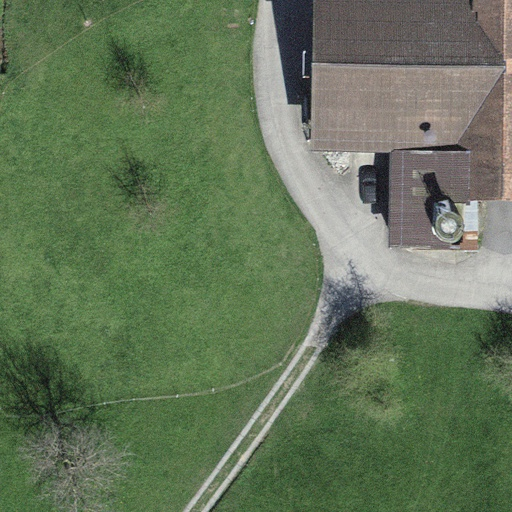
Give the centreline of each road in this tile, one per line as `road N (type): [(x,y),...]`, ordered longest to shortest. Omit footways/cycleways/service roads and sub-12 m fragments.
road 1 (track): [(354,261),(196,511)]
road 2 (residential): [(281,0),(274,65),(293,162),(354,261)]
